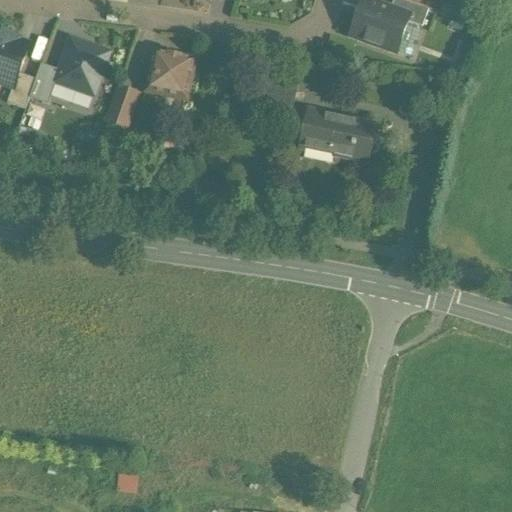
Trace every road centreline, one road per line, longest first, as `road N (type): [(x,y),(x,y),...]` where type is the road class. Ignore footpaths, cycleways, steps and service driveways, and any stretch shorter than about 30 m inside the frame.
road 1 (secondary): [(0,227),(394,288)]
road 2 (residential): [(11,0),(139,14),(278,45),(315,34),(330,0)]
road 3 (residential): [(342,511),(394,288)]
road 4 (secondary): [(394,288),(511,321)]
